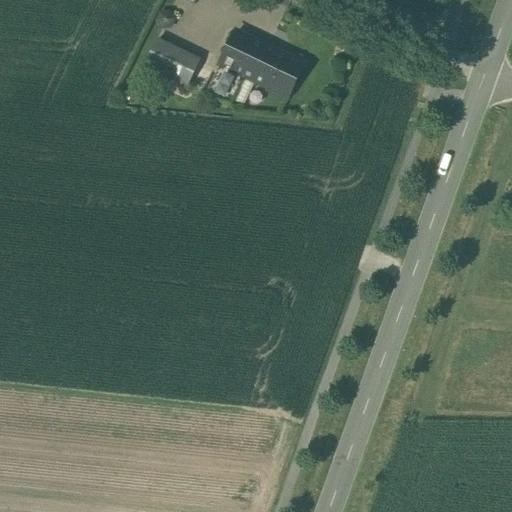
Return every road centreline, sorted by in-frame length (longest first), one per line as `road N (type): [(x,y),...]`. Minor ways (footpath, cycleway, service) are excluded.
road 1 (secondary): [(328,511),(485,79)]
road 2 (track): [(448,55),(333,0)]
